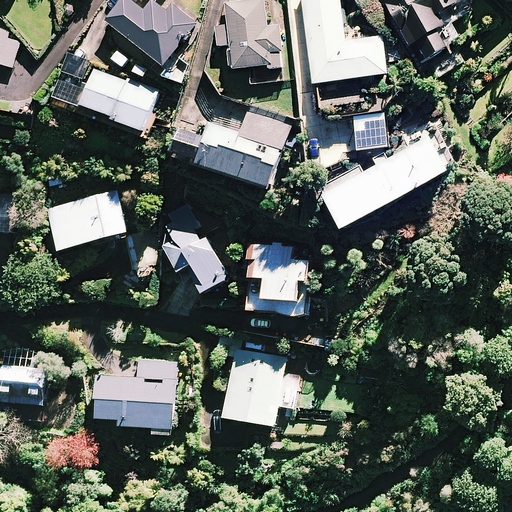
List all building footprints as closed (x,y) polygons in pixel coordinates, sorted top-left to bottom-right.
[(167,12),(150,0),(139,0),(137,3),(133,0),(124,0),(107,22),(164,67),(200,23),(174,3),(167,12)] [(267,28),(265,0),(227,3),(231,70),(252,68),(253,84),(284,82),(281,27),(267,28)] [(314,85),(320,84),(324,109),(367,103),(363,78),(388,74),(382,38),(346,43),(339,0),(293,0),(296,22),(305,21),(314,85)] [(381,0),(420,64),(427,60),(438,77),(464,62),(453,43),(460,39),(450,23),(472,10),(465,0),(381,0)] [(0,26),(0,57),(1,58),(0,62),(0,64),(14,68),(20,43),(7,32),(0,26)] [(158,91),(93,69),(87,89),(60,80),(53,100),(144,131),(158,91)] [(291,122),(249,108),(241,134),(209,123),(204,137),(179,129),(171,155),(270,188),(291,122)] [(388,147),(385,114),(354,118),(357,151),(388,147)] [(459,165),(441,132),(388,160),(385,154),(374,160),(377,167),(364,174),(360,167),(319,189),(341,229),(459,165)] [(128,232),(117,191),(48,210),(59,251),(128,232)] [(13,194),(0,193),(0,231),(12,232),(13,194)] [(229,278),(187,206),(152,227),(178,272),(187,267),(202,294),(229,278)] [(318,247),(250,242),(248,276),(253,277),(250,311),(305,315),(309,262),(317,262),(318,247)] [(224,417),(274,426),(278,407),(293,410),(297,389),(281,387),(286,359),(239,350),(240,344),(220,340),(218,354),(235,357),(224,417)] [(172,435),(179,363),(141,359),(139,379),(99,376),(96,417),(119,419),(119,425),(153,428),(153,434),(172,435)] [(44,421),(47,369),(1,366),(0,377),(0,401),(20,403),(19,419),(44,421)]
